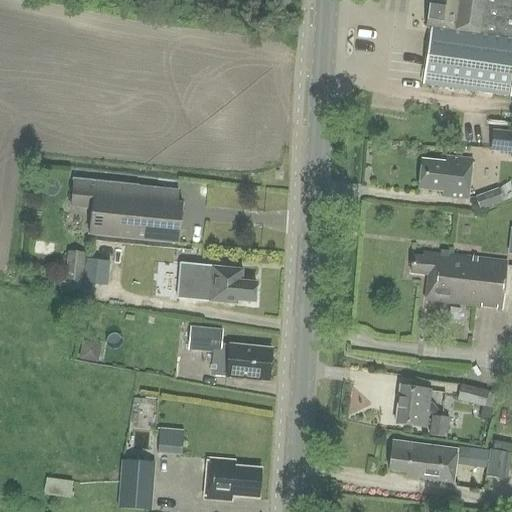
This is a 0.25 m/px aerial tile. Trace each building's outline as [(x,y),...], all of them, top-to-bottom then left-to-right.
[(511,0),(430,0),(426,29),(430,30),(422,86),(510,98),(511,81),(511,0)] [(511,153),(511,133),(492,131),(490,152),(511,153)] [(467,201),(471,161),(445,158),(445,164),(422,161),(419,190),(440,192),(439,197),(467,201)] [(71,208),(77,209),(92,210),(89,236),(178,245),(182,204),(177,204),(178,192),(137,188),(138,187),(73,182),(71,208)] [(498,189),(475,198),(480,211),(503,203),(498,189)] [(65,281),(82,283),(85,254),(67,252),(65,281)] [(502,310),(508,263),(448,256),(448,257),(424,254),(423,258),(413,257),(411,274),(428,276),(426,302),(502,310)] [(181,265),(177,299),(236,306),(237,301),(254,303),(256,283),(242,281),(243,271),(181,265)] [(220,355),(223,331),(190,328),(188,352),(220,355)] [(268,382),(271,350),(230,346),(227,377),(268,382)] [(460,386),(457,401),(489,409),(493,394),(460,386)] [(425,428),(429,393),(401,390),(397,425),(425,428)] [(429,436),(446,438),(449,419),(431,417),(429,436)] [(183,453),(184,428),(159,427),(158,452),(183,453)] [(454,465),(456,452),(392,443),(388,471),(405,474),(405,478),(451,484),(454,465)] [(489,452),(469,449),(467,467),(487,470),(486,477),(507,480),(510,455),(489,452)] [(261,470),(233,468),(234,462),(208,460),(205,500),(231,502),(232,496),(259,499),(261,470)] [(147,511),(150,464),(122,462),(118,510),(147,511)] [(70,499),(73,483),(47,479),(45,496),(70,499)]
